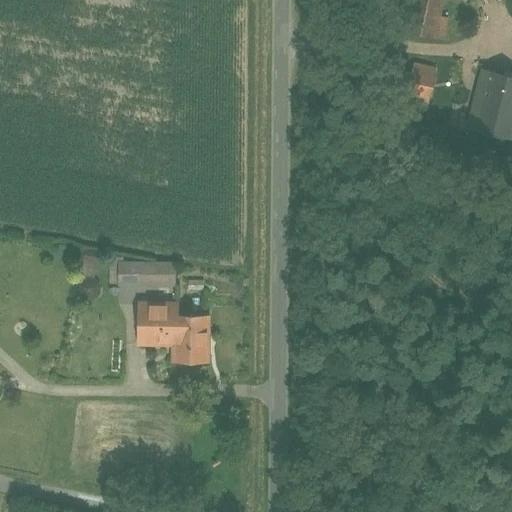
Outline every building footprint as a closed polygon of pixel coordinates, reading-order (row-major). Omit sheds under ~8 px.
[(431,0),(422,32),(448,39),(458,0),(431,0)] [(429,110),(440,67),(417,61),(405,103),(429,110)] [(511,72),(490,66),(473,130),(511,140),(511,72)] [(182,258),(127,259),(128,284),(182,283),(182,258)] [(191,300),(148,301),(149,342),(180,341),(181,360),(218,359),(217,309),(191,310),(191,300)]
